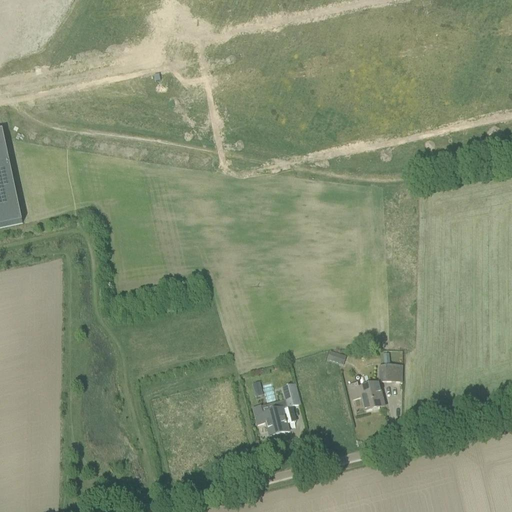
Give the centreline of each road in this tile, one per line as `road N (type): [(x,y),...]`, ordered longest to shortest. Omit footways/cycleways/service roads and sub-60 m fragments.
road 1 (track): [(511,150),(338,175),(0,111)]
road 2 (unclassified): [(511,419),(168,511)]
